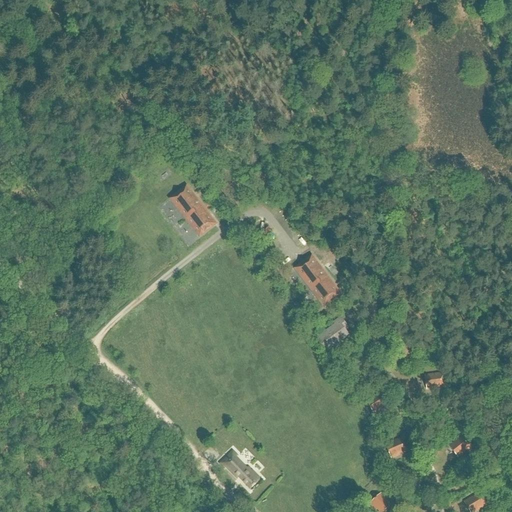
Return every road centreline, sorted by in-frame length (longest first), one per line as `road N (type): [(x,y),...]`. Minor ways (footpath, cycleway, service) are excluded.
road 1 (track): [(244,511),(91,357)]
road 2 (unclassified): [(91,357),(0,263)]
